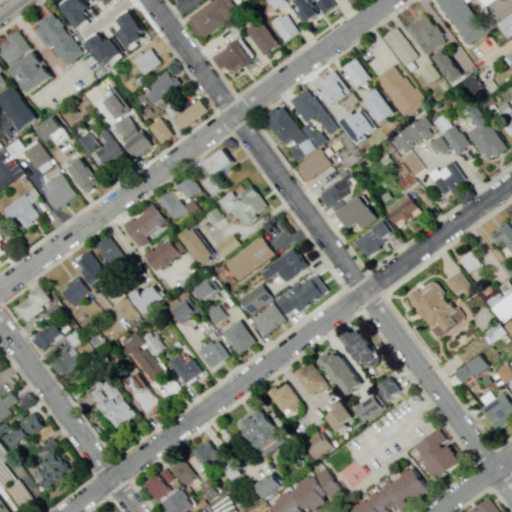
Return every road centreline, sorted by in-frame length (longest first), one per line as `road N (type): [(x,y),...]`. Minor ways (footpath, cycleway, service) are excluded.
road 1 (residential): [(511,490),(151,0)]
road 2 (residential): [(74,511),(511,187)]
road 3 (residential): [(0,293),(395,0)]
road 4 (residential): [(140,511),(0,322)]
